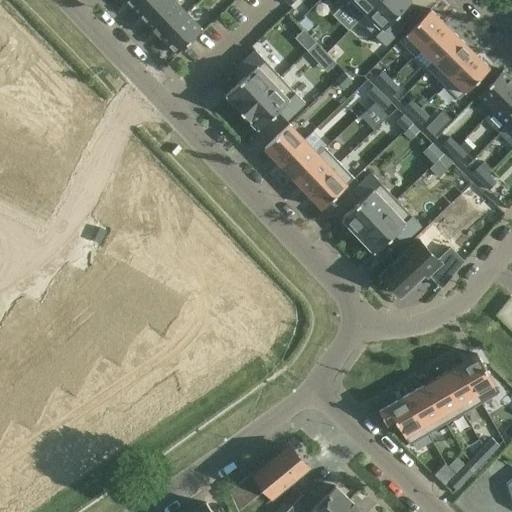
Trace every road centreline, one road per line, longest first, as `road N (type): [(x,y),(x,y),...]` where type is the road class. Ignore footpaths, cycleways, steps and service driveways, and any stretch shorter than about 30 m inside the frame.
road 1 (residential): [(148,89),(360,312)]
road 2 (residential): [(313,390),(138,511)]
road 3 (residential): [(148,89),(125,109),(43,248)]
road 4 (residential): [(360,312),(386,330),(447,312),(511,242)]
road 5 (residential): [(313,390),(438,511)]
road 6 (residential): [(64,0),(148,89)]
